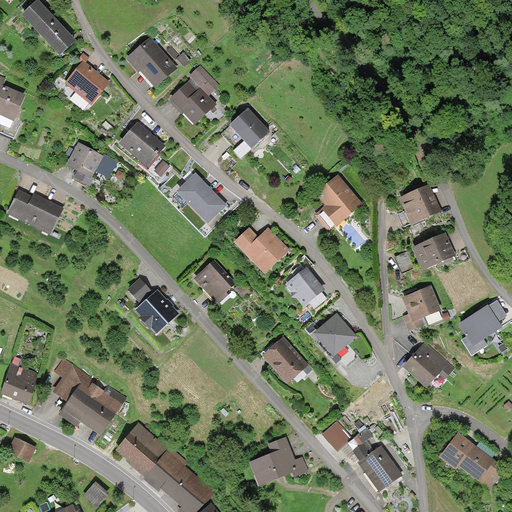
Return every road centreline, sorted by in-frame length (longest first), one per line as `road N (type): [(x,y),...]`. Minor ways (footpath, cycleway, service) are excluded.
road 1 (residential): [(372,511),(109,223),(65,189),(0,158)]
road 2 (residential): [(386,359),(318,260),(131,92),(72,0)]
road 3 (track): [(430,177),(380,91),(306,0)]
road 4 (tertiary): [(0,410),(88,454),(160,511)]
road 5 (residential): [(379,196),(386,359)]
road 6 (residential): [(511,303),(480,265),(430,177)]
